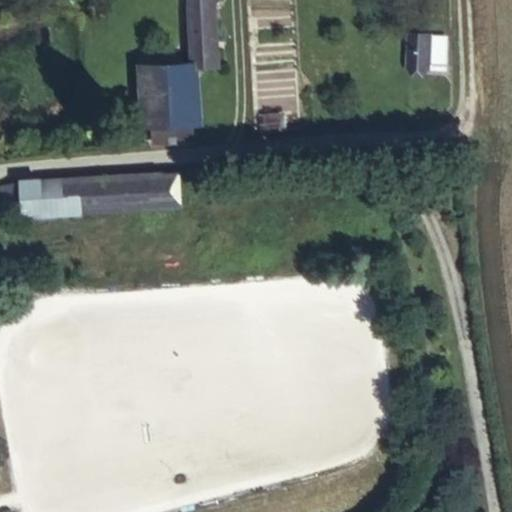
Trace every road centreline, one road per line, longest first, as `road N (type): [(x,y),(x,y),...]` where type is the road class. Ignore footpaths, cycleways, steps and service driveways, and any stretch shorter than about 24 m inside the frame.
road 1 (unclassified): [(0,172),(405,143)]
road 2 (track): [(455,0),(453,131),(405,143)]
